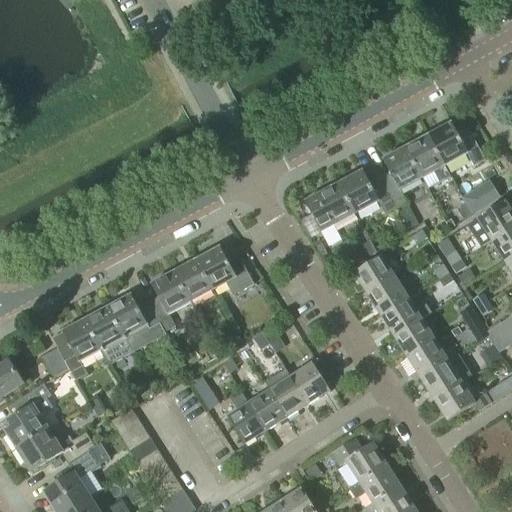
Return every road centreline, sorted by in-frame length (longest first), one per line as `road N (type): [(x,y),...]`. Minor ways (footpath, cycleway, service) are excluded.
road 1 (residential): [(166,402),(222,498),(386,393)]
road 2 (residential): [(386,393),(249,177)]
road 3 (tertiary): [(23,295),(249,177)]
road 4 (tertiary): [(249,177),(464,60)]
road 5 (residential): [(153,0),(249,177)]
road 6 (residential): [(463,511),(386,393)]
